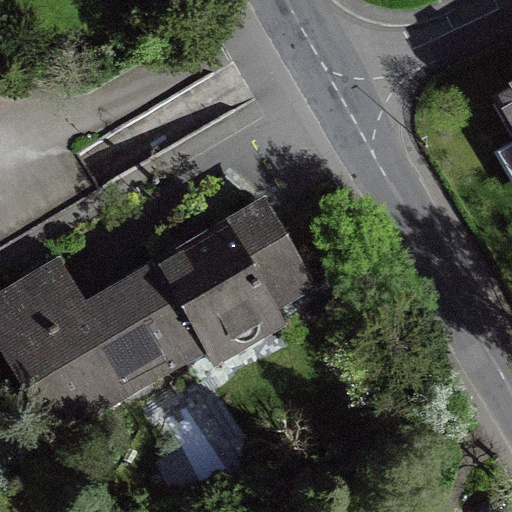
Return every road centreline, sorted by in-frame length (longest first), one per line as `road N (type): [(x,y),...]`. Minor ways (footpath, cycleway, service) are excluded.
road 1 (residential): [(346,92),(511,385)]
road 2 (residential): [(511,13),(346,92)]
